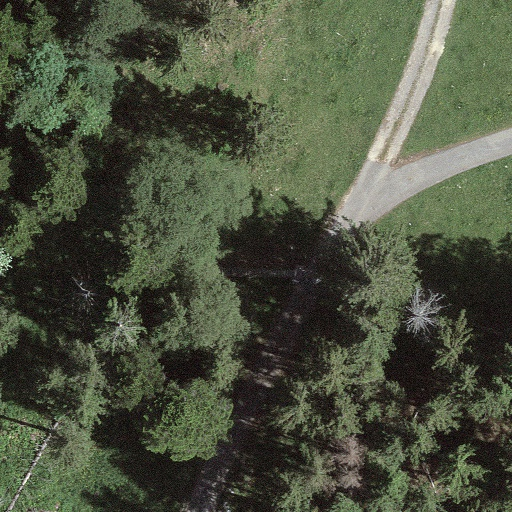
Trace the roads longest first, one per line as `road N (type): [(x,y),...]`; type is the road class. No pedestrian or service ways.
road 1 (track): [(210,511),(310,294),(372,206),(511,148)]
road 2 (track): [(437,0),(427,59),(372,206)]
